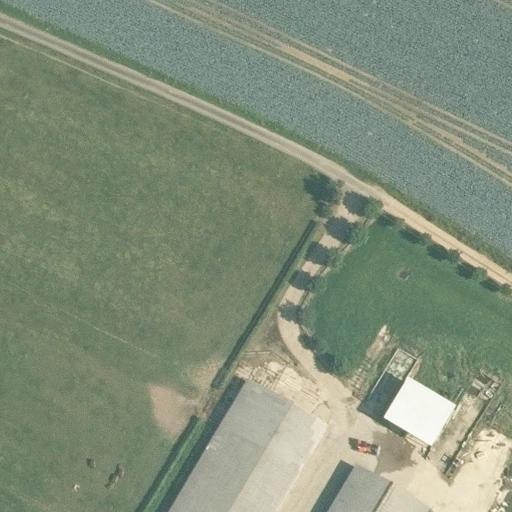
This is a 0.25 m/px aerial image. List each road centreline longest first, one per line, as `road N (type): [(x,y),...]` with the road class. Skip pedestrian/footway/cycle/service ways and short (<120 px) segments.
road 1 (unclassified): [(0,25),(283,146),(359,191)]
road 2 (track): [(359,191),(511,283)]
